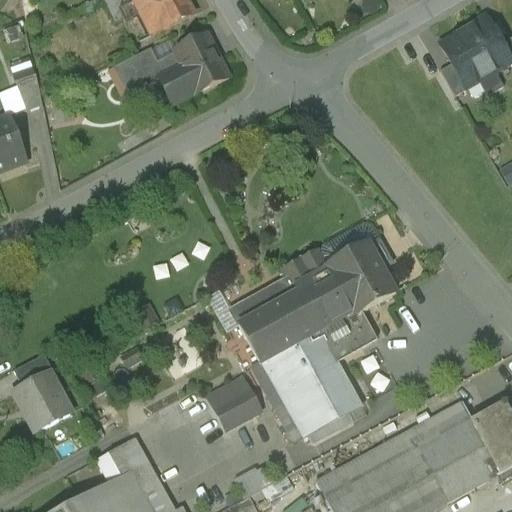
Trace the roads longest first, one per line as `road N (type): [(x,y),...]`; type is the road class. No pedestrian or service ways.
road 1 (residential): [(300,81),(0,244)]
road 2 (residential): [(300,81),(323,97),(511,319)]
road 3 (residential): [(445,0),(300,81)]
